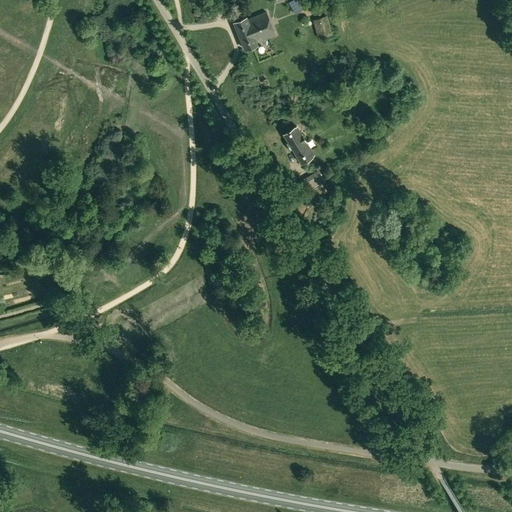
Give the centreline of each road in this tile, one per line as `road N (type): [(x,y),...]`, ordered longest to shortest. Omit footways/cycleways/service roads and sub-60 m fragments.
road 1 (unclassified): [(431,458),(157,0)]
road 2 (primary): [(0,429),(121,466),(353,511)]
